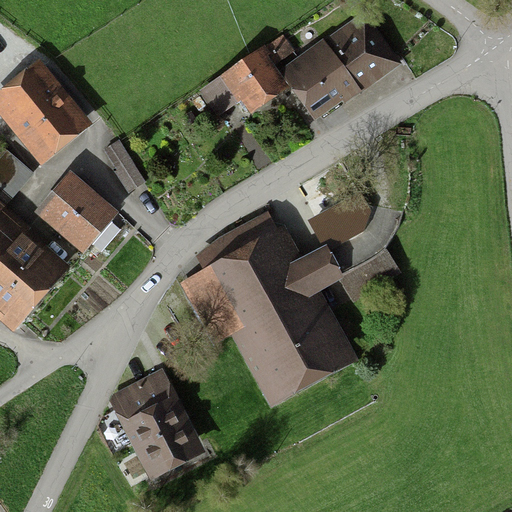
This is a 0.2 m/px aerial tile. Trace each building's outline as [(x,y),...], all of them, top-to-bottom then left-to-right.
[(371,21),(282,78),(312,126),(402,70),(371,21)] [(224,83),(250,122),(289,96),(263,57),(224,83)] [(40,68),(0,100),(0,119),(44,173),(93,133),(40,68)] [(117,142),(101,152),(129,192),(144,181),(117,142)] [(5,156),(0,161),(0,199),(6,204),(30,176),(5,156)] [(72,183),(40,223),(86,261),(119,221),(72,183)] [(0,327),(15,341),(79,270),(6,204),(0,199),(0,327)] [(358,208),(312,227),(320,247),(366,227),(358,208)] [(240,351),(272,413),(358,370),(322,299),(343,289),(327,257),(291,275),(266,224),(208,253),(254,344),(240,351)] [(167,378),(111,404),(152,492),(207,466),(167,378)] [(254,404),(239,411),(249,432),(264,425),(254,404)]
